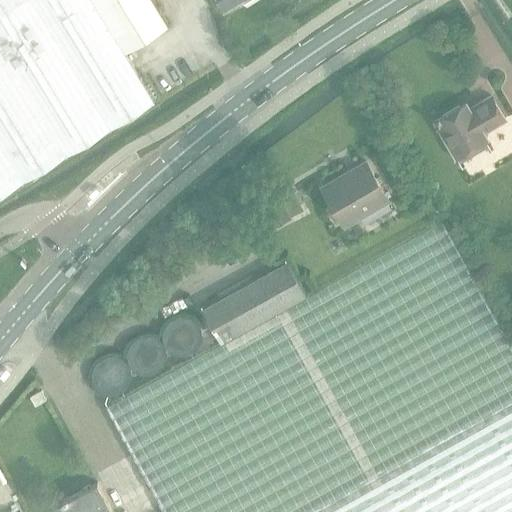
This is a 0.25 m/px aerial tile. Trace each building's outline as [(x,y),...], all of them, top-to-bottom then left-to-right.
[(154,100),(124,51),(92,0),(0,0),(0,194),(110,127),(154,100)] [(145,0),(92,0),(124,51),(162,28),(145,0)] [(240,0),(242,2),(244,0),(218,0),(223,8),(237,0),(240,0)] [(482,133),(505,119),(490,94),(470,107),(466,101),(434,121),(456,157),(486,138),(482,133)] [(343,224),(387,199),(365,163),(322,188),(343,224)] [(274,226),(291,215),(285,206),(268,217),(274,226)] [(511,511),(511,347),(441,220),(306,296),(220,345),(104,408),(161,511),(511,511)] [(199,309),(220,345),(306,296),(286,261),(199,309)] [(207,338),(207,337),(207,332),(205,329),(204,326),(201,323),(197,320),(194,319),(187,318),(179,320),(173,325),(170,330),(169,337),(170,344),(174,350),(179,354),(186,356),(193,356),(197,354),(200,352),(204,348),(205,345),(207,338)] [(170,357),(169,350),(167,346),(165,344),(162,342),(158,340),(154,339),(150,339),(144,340),(141,342),(138,346),(135,351),(134,357),(135,363),(139,369),(143,373),(147,374),(151,375),(157,374),(161,373),(165,370),(169,364),(170,357)] [(137,379),(137,378),(135,371),(131,364),(125,360),(122,359),(117,358),(111,359),(107,361),(103,364),(100,367),(98,371),(97,378),(98,385),(102,391),(105,394),(109,396),(115,398),(120,398),(124,397),(127,395),(130,393),(135,386),(137,379)] [(35,404),(46,398),(40,388),(29,394),(35,404)] [(55,511),(110,511),(112,511),(96,483),(53,507),(55,511)]
